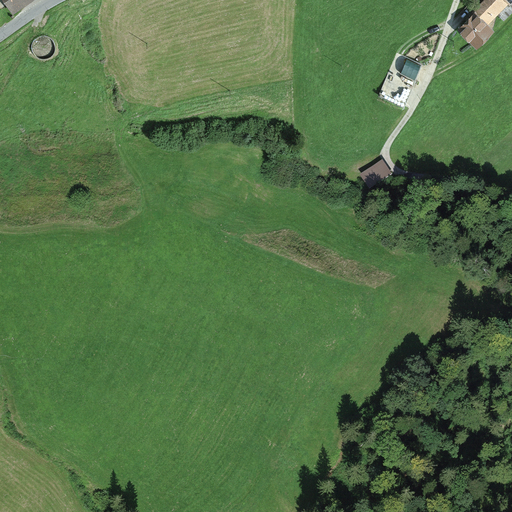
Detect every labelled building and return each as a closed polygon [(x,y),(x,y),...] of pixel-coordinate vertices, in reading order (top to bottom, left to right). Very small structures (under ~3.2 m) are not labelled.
[(28,0),(4,0),(14,11),(28,0)] [(511,0),(486,0),(475,12),(488,24),(508,3),(510,5),(511,3),(511,0)] [(488,24),(475,12),(457,30),(477,50),(493,34),(486,27),(488,24)] [(46,39),(33,47),(40,58),(53,50),(46,39)] [(407,60),(403,72),(415,75),(419,64),(407,60)] [(390,177),(382,165),(360,180),(368,192),(390,177)]
